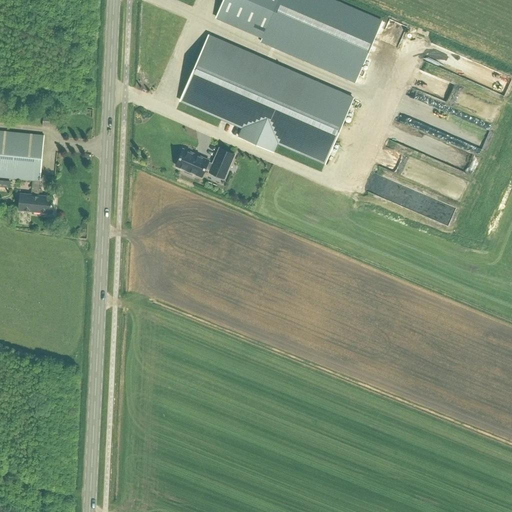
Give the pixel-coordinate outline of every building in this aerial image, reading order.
[(293,0),(223,0),(216,17),(275,43),(293,0)] [(293,0),(275,43),(274,46),(356,81),(357,78),(380,25),(382,21),(332,0),(293,0)] [(180,101),(243,128),(239,137),(273,152),(277,143),(325,163),(353,98),(208,36),(180,101)] [(52,214),(53,198),(38,197),(44,137),(0,132),(0,178),(33,181),(32,196),(20,195),(19,211),(52,214)] [(442,144),(435,160),(443,163),(450,147),(442,144)] [(213,159),(183,146),(175,162),(184,166),(183,168),(192,172),(193,170),(201,173),(205,165),(214,169),(215,167),(225,171),(233,152),(218,146),(213,159)] [(17,195),(28,195),(28,183),(17,183),(17,195)]
